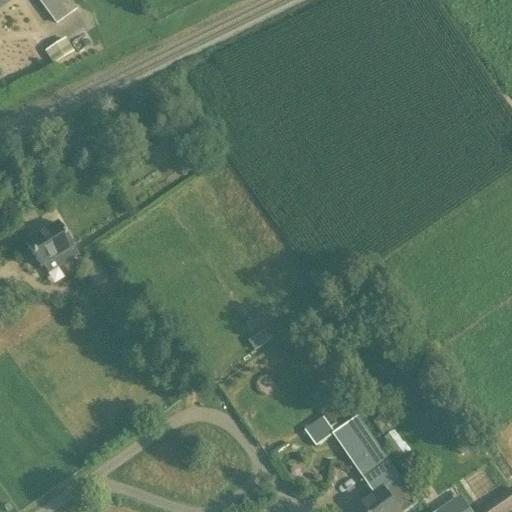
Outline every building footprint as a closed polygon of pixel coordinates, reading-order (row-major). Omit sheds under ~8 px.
[(6,0),(0,0),(0,9),(9,4),(6,0)] [(68,0),(35,0),(55,26),(76,11),(68,0)] [(52,67),(73,53),(64,39),(44,53),(52,67)] [(153,167),(186,145),(175,128),(142,150),(153,167)] [(26,245),(41,269),(71,249),(56,225),(26,245)] [(342,408),(325,417),(333,431),(349,422),(342,408)] [(334,434),(333,436),(368,487),(375,482),(382,492),(375,497),(354,511),(409,511),(418,506),(390,464),(358,418),(354,421),(341,430),(334,434)] [(330,429),(326,422),(324,420),(306,433),(316,447),(333,436),(334,434),(330,429)] [(409,453),(394,432),(384,440),(399,460),(409,453)] [(511,511),(511,490),(511,489),(478,511),(476,511),(467,511),(460,501),(443,511),(511,511)]
